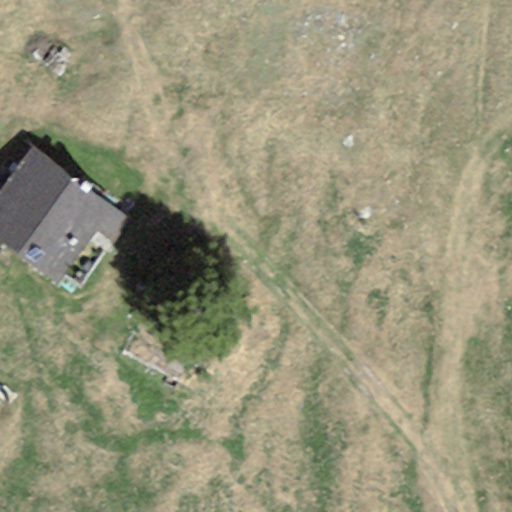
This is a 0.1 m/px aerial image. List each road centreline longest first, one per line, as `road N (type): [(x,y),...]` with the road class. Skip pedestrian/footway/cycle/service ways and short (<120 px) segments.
road 1 (track): [(440,481),(471,0)]
road 2 (track): [(440,481),(374,375),(267,277),(134,136)]
